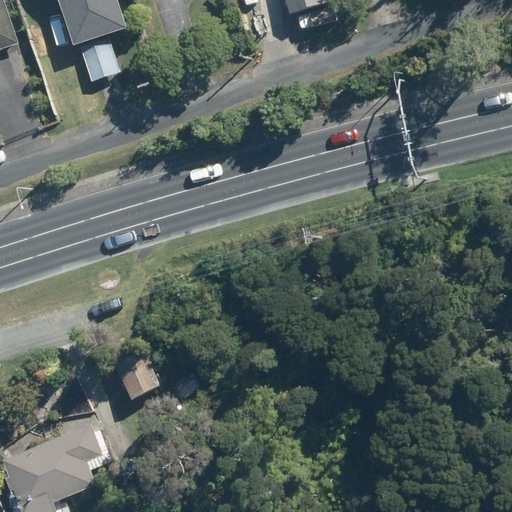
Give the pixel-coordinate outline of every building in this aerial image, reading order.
[(0,0),(0,50),(17,45),(1,0),(0,0)] [(53,0),(54,0),(71,48),(125,30),(115,0),(53,0)] [(284,0),(289,16),(329,3),(327,0),(284,0)] [(114,362),(130,395),(159,381),(142,348),(114,362)] [(2,457),(8,472),(4,474),(11,489),(4,492),(12,511),(57,511),(52,498),(94,480),(89,466),(111,457),(99,427),(93,429),(89,421),(2,457)]
